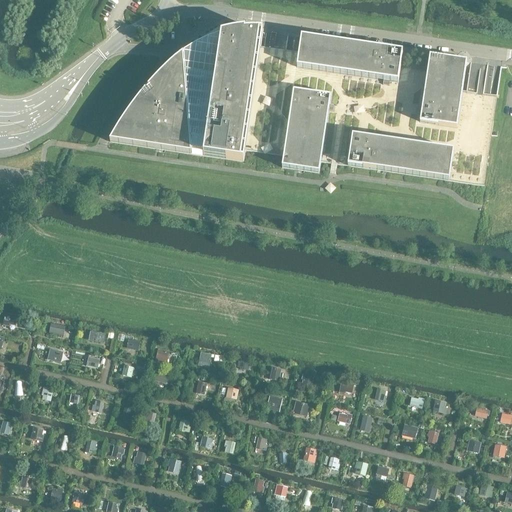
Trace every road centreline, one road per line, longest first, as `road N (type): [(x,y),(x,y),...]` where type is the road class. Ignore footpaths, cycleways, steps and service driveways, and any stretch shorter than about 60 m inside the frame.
road 1 (unclassified): [(162,13),(256,16),(511,54)]
road 2 (unclassified): [(0,143),(57,119),(92,63)]
